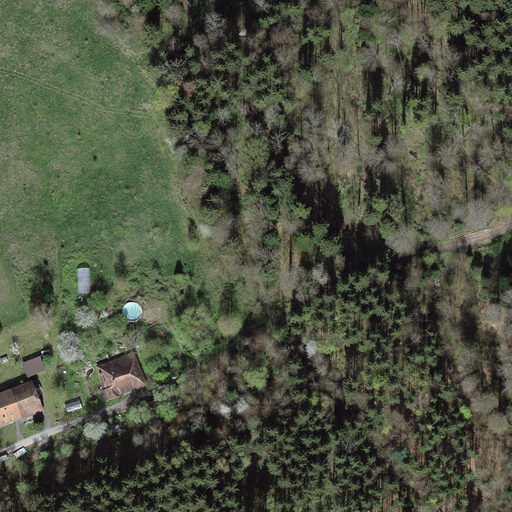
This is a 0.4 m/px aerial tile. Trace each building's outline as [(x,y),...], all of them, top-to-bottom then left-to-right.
[(78,294),(90,293),(89,269),(77,269),(78,294)] [(102,391),(106,402),(121,397),(121,396),(147,387),(135,352),(96,366),(104,391),(102,391)] [(27,378),(47,371),(42,356),(22,363),(27,378)] [(0,394),(0,426),(22,419),(22,420),(44,412),(32,382),(0,394)] [(82,408),(80,401),(66,405),(68,413),(82,408)]
